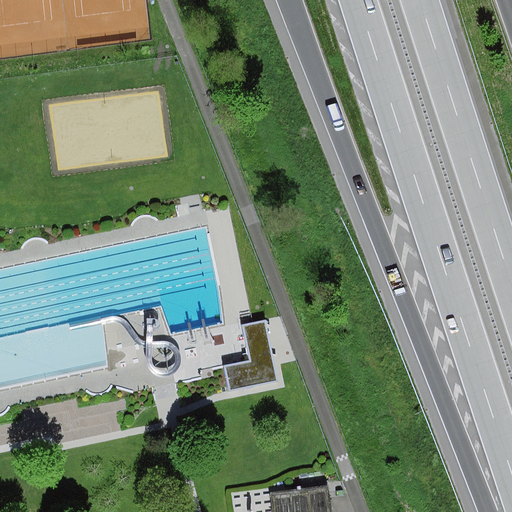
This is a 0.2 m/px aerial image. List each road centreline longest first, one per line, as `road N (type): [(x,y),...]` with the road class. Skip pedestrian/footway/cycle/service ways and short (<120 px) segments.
road 1 (unclassified): [(361,511),(164,0)]
road 2 (motorway): [(295,0),(485,511)]
road 3 (motorway): [(360,0),(511,473)]
road 4 (motorway): [(511,278),(423,0)]
